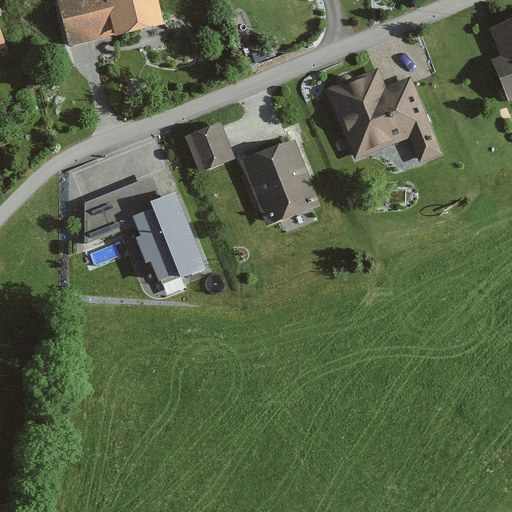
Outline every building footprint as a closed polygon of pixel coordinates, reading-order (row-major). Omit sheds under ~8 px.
[(63,49),(159,28),(152,0),(64,0),(53,3),(63,49)] [(491,63),(509,104),(511,102),(511,23),(488,34),(499,60),(491,63)] [(406,81),(383,90),(376,72),(323,92),(350,161),(406,139),(416,164),(436,156),(406,81)] [(181,141),(196,177),(233,162),(219,126),(181,141)] [(291,144),(240,166),(268,230),(319,207),(291,144)] [(174,277),(176,282),(202,272),(171,197),(145,208),(148,216),(130,224),(155,285),(174,277)]
